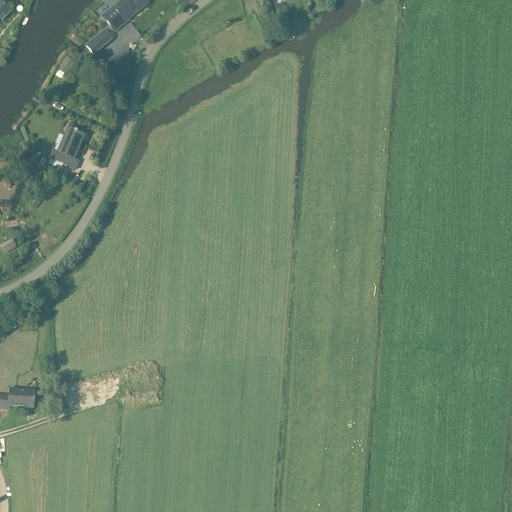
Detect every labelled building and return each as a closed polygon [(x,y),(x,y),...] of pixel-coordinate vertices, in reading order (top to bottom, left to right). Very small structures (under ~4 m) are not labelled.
[(143,0),(124,0),(123,2),(123,1),(120,0),(117,3),(117,6),(112,10),(110,10),(103,15),(103,18),(114,32),(129,21),(128,19),(147,4),(143,0)] [(283,4),(275,5),(276,14),(283,14),(283,4)] [(66,76),(74,63),(65,57),(57,70),(66,76)] [(74,171),(78,162),(73,160),(83,137),(76,134),(77,133),(74,132),(74,133),(67,130),(57,153),(53,151),(49,160),(74,171)] [(4,253),(16,247),(13,241),(0,247),(4,253)] [(32,409),(33,392),(9,390),(8,397),(0,396),(0,410),(8,411),(8,408),(32,409)]
